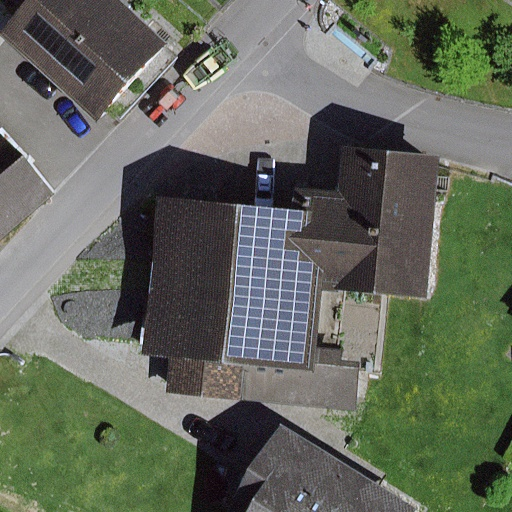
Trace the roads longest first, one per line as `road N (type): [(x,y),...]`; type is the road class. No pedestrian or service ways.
road 1 (residential): [(274,0),(0,335)]
road 2 (residential): [(289,0),(340,73),(511,140)]
